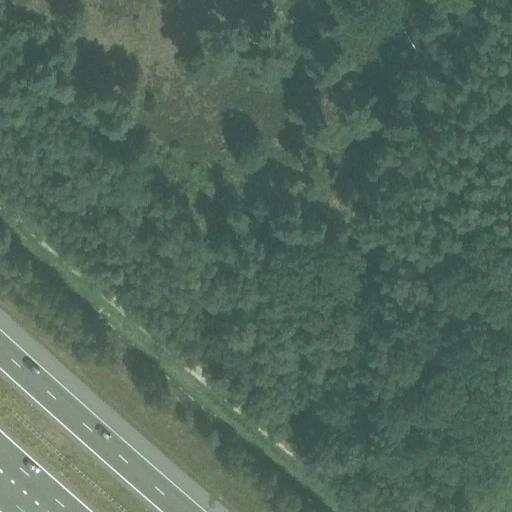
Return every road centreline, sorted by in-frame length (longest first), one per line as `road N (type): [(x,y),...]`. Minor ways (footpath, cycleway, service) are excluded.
road 1 (track): [(375,511),(216,384),(0,188)]
road 2 (motorway): [(184,511),(0,349)]
